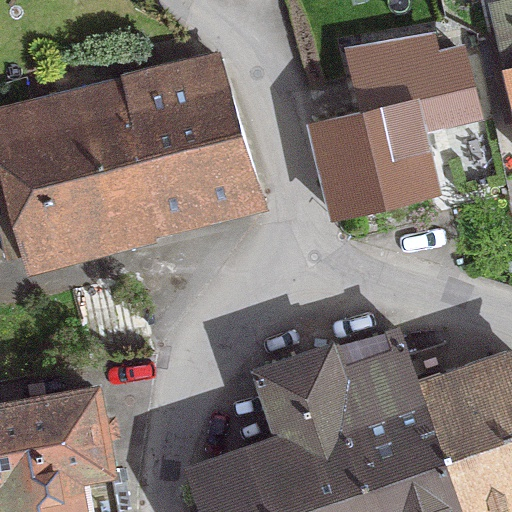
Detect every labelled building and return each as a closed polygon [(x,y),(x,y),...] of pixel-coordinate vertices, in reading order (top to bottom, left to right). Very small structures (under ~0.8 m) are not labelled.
[(511,27),(499,30),(509,72),(495,75),(499,95),(511,91),(511,27)] [(412,123),(426,120),(471,109),(457,51),(365,74),(375,111),(311,126),(333,215),(427,192),(429,191),(412,123)] [(71,249),(260,202),(218,63),(35,106),(71,249)] [(22,261),(71,249),(35,106),(0,114),(0,171),(3,183),(0,183),(0,244),(3,258),(20,253),(22,261)] [(206,511),(457,511),(413,381),(397,334),(259,375),(283,448),(194,477),(206,511)] [(511,353),(510,349),(413,381),(457,511),(482,511),(511,502),(511,353)] [(112,511),(91,391),(0,407),(0,511),(112,511)]
